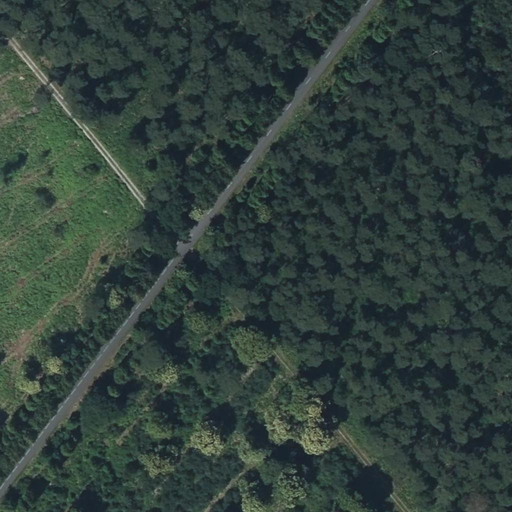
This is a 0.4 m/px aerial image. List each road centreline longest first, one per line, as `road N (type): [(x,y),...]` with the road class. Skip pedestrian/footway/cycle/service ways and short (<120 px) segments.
road 1 (track): [(0,21),(418,511)]
road 2 (tertiary): [(378,0),(0,503)]
